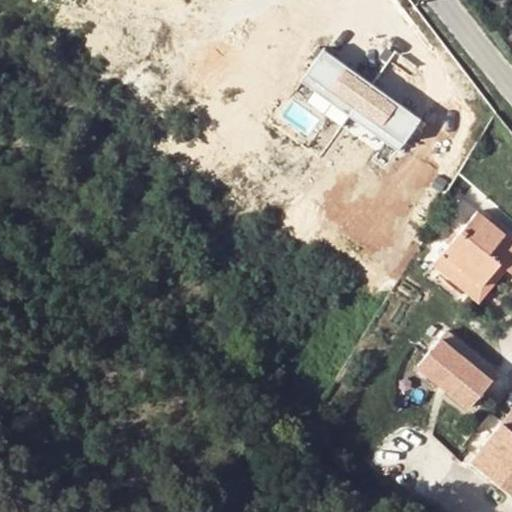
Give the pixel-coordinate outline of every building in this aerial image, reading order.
[(296,82),(397,149),(420,116),(318,49),(296,82)] [(500,263),(507,269),(511,272),(511,232),(509,230),(506,235),(489,222),(477,211),(444,251),(484,284),(500,263)] [(493,217),(489,222),(506,235),(509,230),(493,217)] [(484,284),(444,251),(434,264),(480,301),(507,269),(500,263),(484,284)] [(470,411),(497,376),(445,334),(417,368),(470,411)] [(511,414),(474,462),(511,493),(511,414)]
